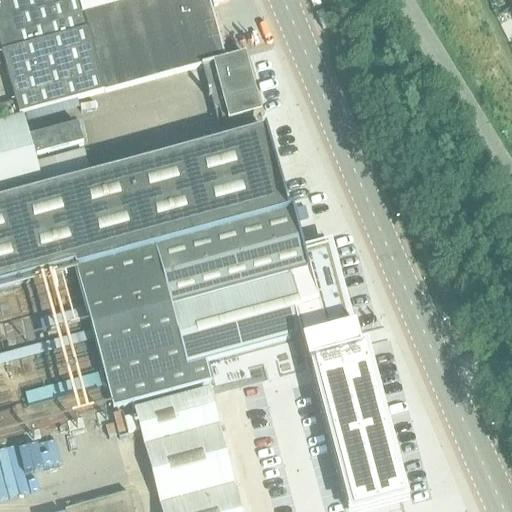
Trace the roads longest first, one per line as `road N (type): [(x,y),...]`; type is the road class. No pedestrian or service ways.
road 1 (secondary): [(506,511),(283,0)]
road 2 (residential): [(511,182),(400,0)]
